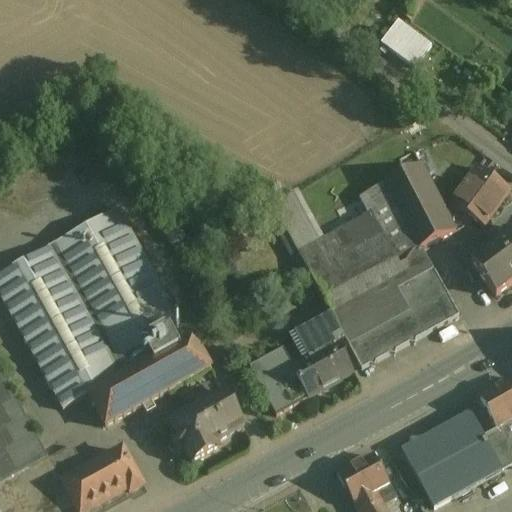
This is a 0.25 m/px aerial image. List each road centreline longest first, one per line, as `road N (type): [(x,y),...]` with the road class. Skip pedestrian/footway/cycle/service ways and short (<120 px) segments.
road 1 (secondary): [(511,340),(195,511)]
road 2 (unclassified): [(511,162),(289,0)]
